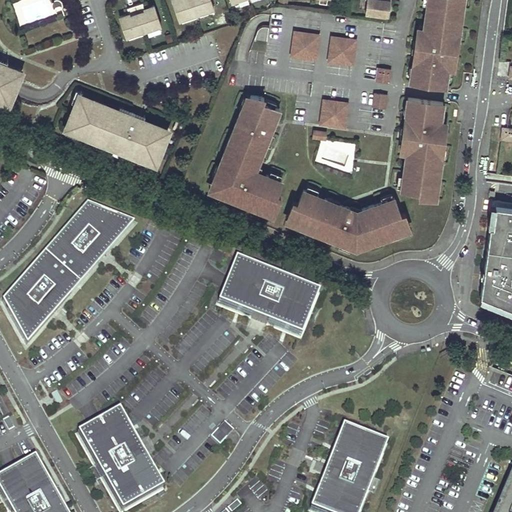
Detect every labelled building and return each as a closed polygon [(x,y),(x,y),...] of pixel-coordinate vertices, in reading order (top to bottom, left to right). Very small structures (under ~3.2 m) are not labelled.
[(59,6),(62,8),(62,7),(64,5),(64,2),(63,0),(49,0),(49,3),(49,6),(51,8),(53,9),(55,10),(56,7),(59,6)] [(172,0),(179,19),(196,13),(191,0),(172,0)] [(191,0),(196,13),(214,7),(211,0),(191,0)] [(366,0),(365,13),(385,15),(387,8),(389,8),(390,0),(366,0)] [(410,81),(445,86),(447,76),(444,75),(444,71),(447,72),(448,67),(449,56),(456,57),(459,33),(456,32),(456,29),(459,29),(463,2),(460,1),(460,0),(427,0),(424,28),(422,38),(416,37),(415,47),(418,48),(416,59),(413,58),(412,67),(415,67),(415,71),(412,71),(410,81)] [(144,31),(161,25),(154,5),(145,8),(143,2),(135,5),(144,31)] [(126,37),(144,31),(135,5),(127,7),(129,13),(119,16),(126,37)] [(294,31),(291,55),(316,59),(319,34),(294,31)] [(331,36),(328,61),(354,64),(356,39),(331,36)] [(0,94),(10,99),(16,85),(12,83),(18,70),(13,68),(13,67),(0,61),(0,94)] [(378,67),(376,80),(387,81),(389,69),(378,67)] [(374,93),(373,105),(384,107),(386,94),(374,93)] [(0,94),(0,101),(8,105),(10,99),(0,94)] [(127,114),(107,107),(108,105),(94,99),(93,101),(79,95),(75,106),(78,107),(74,116),(71,115),(67,125),(86,133),(86,135),(106,143),(106,141),(123,148),(122,149),(146,159),(147,157),(156,161),(162,147),(161,147),(158,146),(164,130),(165,129),(156,126),(157,125),(136,116),(134,114),(132,113),(128,113),(127,114)] [(254,174),(270,132),(264,129),(266,124),(269,117),(275,119),(280,109),(262,102),(264,97),(250,95),(247,103),(244,102),(233,131),(236,132),(228,152),(225,151),(219,165),(222,166),(220,171),(217,170),(213,180),(223,183),(219,193),(229,197),(230,194),(235,196),(233,199),(260,210),(261,206),(274,211),(281,196),(276,194),(282,180),(266,174),(265,178),(254,174)] [(441,112),(443,102),(408,97),(406,108),(409,108),(409,112),(406,111),(405,120),(408,120),(406,131),(403,131),(402,141),(408,142),(407,152),(401,188),(420,191),(419,196),(433,198),(434,187),(437,188),(441,160),(438,160),(438,156),(442,157),(445,132),(439,131),(440,121),(441,116),(438,116),(439,112),(441,112)] [(323,98),(320,123),(345,126),(348,101),(323,98)] [(272,126),(275,119),(269,117),(266,124),(272,126)] [(511,129),(502,128),(500,139),(511,141),(511,144),(511,143),(511,129)] [(164,130),(158,146),(161,147),(168,131),(164,130)] [(317,138),(325,139),(326,131),(318,130),(317,138)] [(209,189),(219,193),(223,183),(213,180),(209,189)] [(358,215),(351,211),(351,209),(350,208),(350,207),(346,206),(344,209),(333,204),(333,203),(333,201),(332,200),(331,200),(325,197),(323,202),(316,199),(318,195),(304,189),(298,203),(293,201),(287,217),(301,222),(299,226),(321,234),(322,231),(327,232),(325,236),(352,246),(360,243),(361,246),(369,243),(368,240),(373,239),(374,242),(401,232),(400,229),(409,226),(405,213),(400,215),(394,197),(361,208),(361,214),(358,215)] [(511,204),(492,202),(478,298),(511,311),(511,204)] [(86,205),(1,301),(26,345),(55,311),(81,282),(103,257),(133,223),(86,205)] [(261,206),(260,210),(273,215),(274,211),(261,206)] [(286,220),(299,226),(301,222),(287,217),(286,220)] [(300,334),(317,290),(234,257),(225,280),(217,301),(260,318),(300,334)] [(503,388),(509,372),(492,365),(485,381),(503,388)] [(62,401),(56,391),(50,394),(56,404),(62,401)] [(119,511),(120,511),(161,489),(139,450),(117,411),(97,422),(76,434),(119,511)] [(3,421),(9,432),(14,429),(8,418),(3,421)] [(233,430),(224,422),(217,429),(226,438),(233,430)] [(312,511),(359,511),(386,445),(341,427),(325,469),(309,511),(312,511)] [(219,445),(226,438),(217,429),(210,437),(219,445)] [(0,496),(8,511),(62,511),(33,459),(14,470),(0,478),(0,496)] [(511,511),(511,475),(509,474),(493,511),(511,511)] [(238,511),(243,508),(236,501),(226,509),(228,511),(238,511)]
